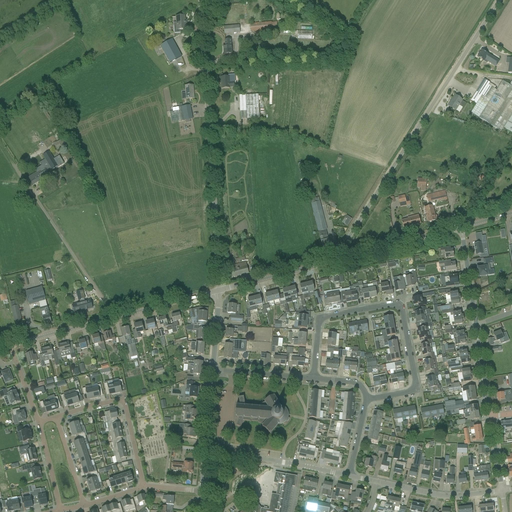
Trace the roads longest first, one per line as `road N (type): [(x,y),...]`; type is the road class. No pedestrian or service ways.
road 1 (unclassified): [(334,260),(497,0)]
road 2 (unclassified): [(219,290),(200,0)]
road 3 (residential): [(315,379),(321,319),(399,306),(415,390),(367,401)]
road 4 (residential): [(501,490),(460,227)]
road 5 (unclassified): [(114,317),(27,186)]
road 6 (residential): [(56,418),(119,400),(144,488)]
road 7 (unclassified): [(350,476),(204,449)]
road 8 (tertiary): [(334,260),(460,227)]
road 9 (unclassified): [(501,490),(448,496),(375,482)]
